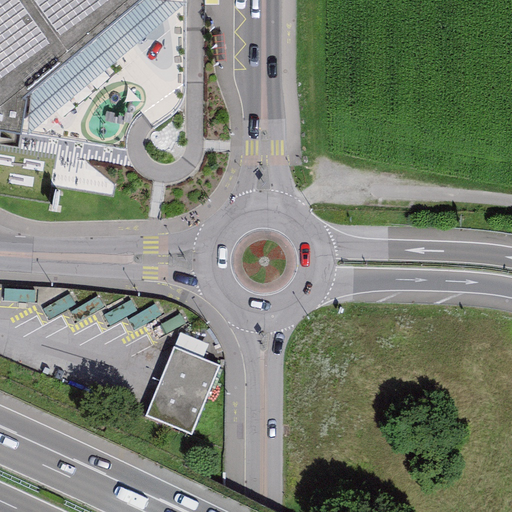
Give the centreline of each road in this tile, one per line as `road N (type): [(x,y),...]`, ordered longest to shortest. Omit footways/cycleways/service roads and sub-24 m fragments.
road 1 (track): [(288,210),(336,191),(511,203)]
road 2 (residential): [(212,257),(0,248)]
road 3 (tertiary): [(262,0),(261,205)]
road 4 (tertiary): [(262,511),(264,312)]
road 5 (trunk): [(315,279),(511,291)]
road 6 (trunk): [(511,254),(318,245)]
road 7 (trunk): [(125,502),(0,447)]
